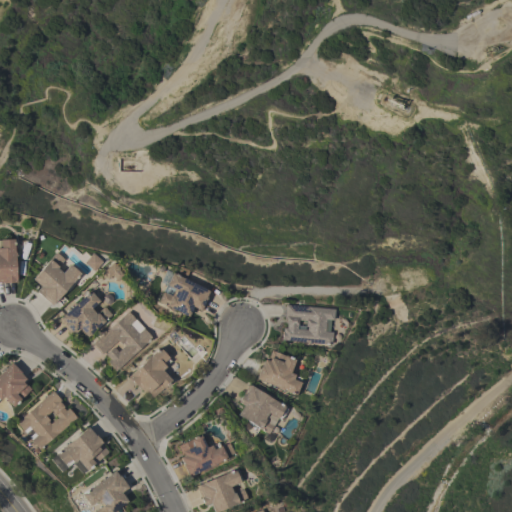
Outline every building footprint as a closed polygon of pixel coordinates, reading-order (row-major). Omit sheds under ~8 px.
[(0,254),(0,283),(20,284),(20,241),(2,241),(2,255),(0,254)] [(45,289),(40,294),(54,308),(84,277),(60,255),(36,280),(45,289)] [(173,276),(161,306),(192,318),(195,310),(203,313),(212,292),(173,276)] [(65,320),(88,344),(116,316),(93,292),(65,320)] [(339,308),(288,307),(287,344),(338,345),(339,308)] [(94,346),(118,374),(157,341),(140,321),(146,316),(144,312),(136,319),(132,314),(94,346)] [(131,379),(153,403),(175,383),(169,376),(178,367),(163,350),(131,379)] [(303,397),(308,382),(299,379),(304,363),(273,352),(262,382),(303,397)] [(0,402),(5,398),(17,410),(39,390),(16,366),(0,380),(0,402)] [(244,406),(248,408),(242,418),(275,437),(292,408),(255,387),(244,406)] [(35,441),(43,450),(81,422),(59,394),(20,423),(28,434),(34,430),(39,438),(35,441)] [(112,456),(95,430),(60,454),(71,470),(80,464),(86,473),(112,456)] [(179,448),(190,478),(232,463),(226,445),(210,451),(205,438),(179,448)] [(225,511),(251,503),(240,473),(201,486),(209,509),(214,507),(215,511),(225,511)] [(103,510),(128,510),(128,484),(92,484),(92,506),(103,506),(103,510)]
